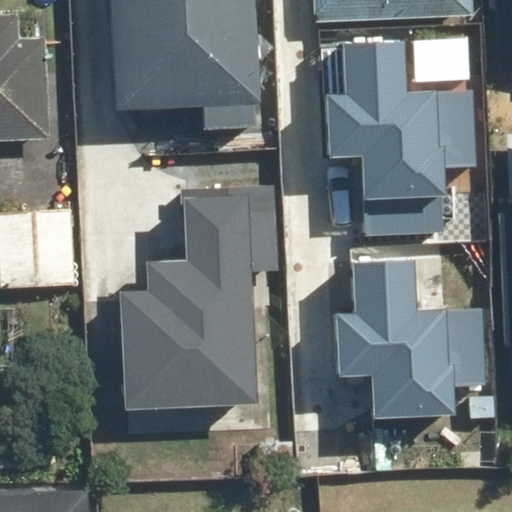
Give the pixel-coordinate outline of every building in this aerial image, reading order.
[(118,0),(125,99),(260,91),(254,0),(118,0)] [(321,0),(321,12),(471,6),(470,0),(321,0)] [(0,135),(54,133),(49,13),(0,15),(0,135)] [(320,83),(324,146),(362,144),(367,228),(440,224),(438,194),(453,193),(451,165),(488,163),(484,82),(398,87),(395,40),(342,43),(344,81),(320,83)] [(121,276),(126,399),(257,394),(252,261),(288,259),(285,187),(187,191),(189,252),(152,254),(153,275),(121,276)] [(0,281),(72,280),(71,211),(0,211),(0,281)] [(332,300),(335,364),(373,362),(376,415),(464,410),(462,382),(499,380),(495,299),(409,304),(407,257),(353,260),(355,299),(332,300)] [(0,440),(0,473),(47,475),(48,442),(0,440)] [(5,494),(5,511),(93,511),(92,491),(5,494)]
